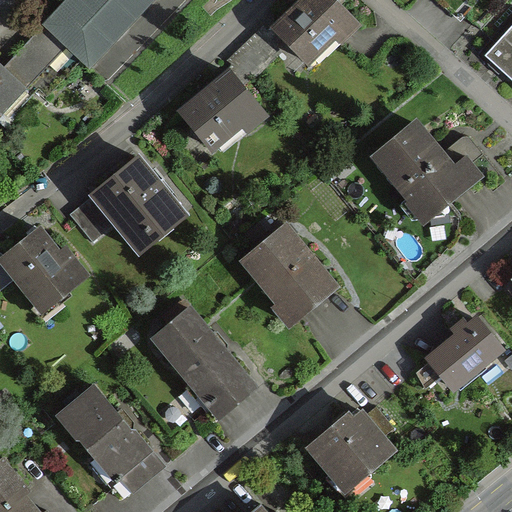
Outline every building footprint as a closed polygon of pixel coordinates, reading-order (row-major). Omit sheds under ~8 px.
[(62,0),(45,19),(73,45),(93,64),(152,0),(62,0)] [(355,22),(334,0),(305,0),(269,34),(303,70),(355,22)] [(73,45),(45,19),(6,61),(0,55),(0,107),(8,114),(73,45)] [(511,25),(481,57),(511,86),(511,25)] [(240,70),(182,114),(209,150),(268,105),(240,70)] [(367,162),(416,227),(479,179),(463,159),(447,171),(414,127),(367,162)] [(98,195),(74,215),(94,240),(118,221),(141,249),(191,209),(143,150),(94,190),(98,195)] [(43,220),(1,251),(42,307),(92,271),(68,239),(61,244),(43,220)] [(283,302),(277,307),(290,323),(341,281),(291,220),(246,256),(283,302)] [(261,381),(195,302),(154,336),(221,415),(261,381)] [(462,329),(432,354),(460,387),(511,344),(483,311),(474,318),(471,314),(458,325),(462,329)] [(100,381),(60,413),(80,437),(83,435),(130,494),(170,462),(137,421),(134,423),(100,381)] [(309,445),(347,489),(401,444),(363,399),(309,445)] [(0,511),(35,511),(27,501),(30,498),(4,465),(0,468),(0,511)] [(277,511),(269,502),(256,511),(277,511)]
